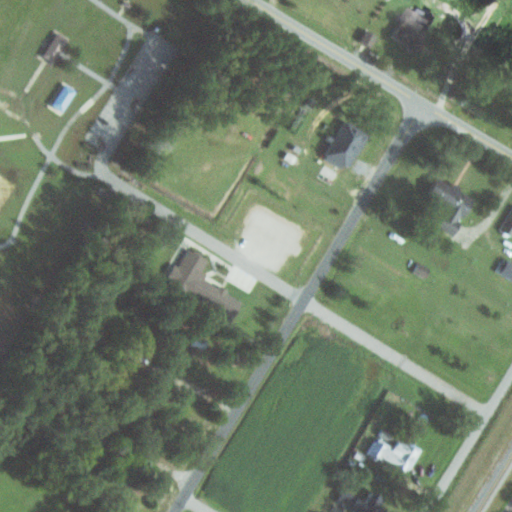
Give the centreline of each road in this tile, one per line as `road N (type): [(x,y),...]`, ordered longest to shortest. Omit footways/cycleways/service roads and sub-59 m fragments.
road 1 (residential): [(487,413),(104,176)]
road 2 (secondary): [(511,155),(252,0)]
road 3 (tertiary): [(172,511),(303,300)]
road 4 (tertiary): [(303,300),(424,102)]
road 5 (residential): [(427,511),(511,373)]
